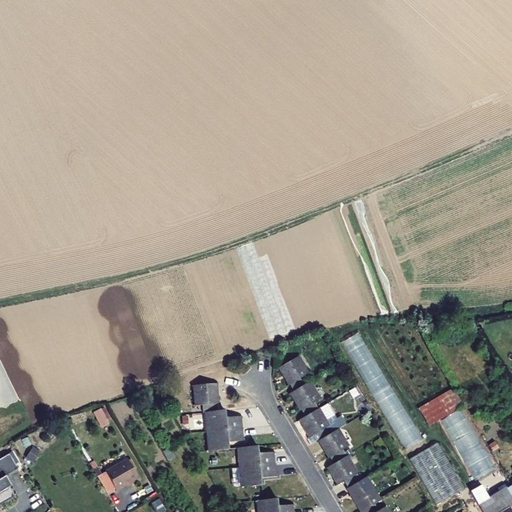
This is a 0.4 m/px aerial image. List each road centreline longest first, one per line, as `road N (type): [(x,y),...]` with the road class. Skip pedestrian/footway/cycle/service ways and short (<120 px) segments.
road 1 (track): [(511,130),(233,244),(0,302)]
road 2 (residential): [(255,379),(334,511)]
